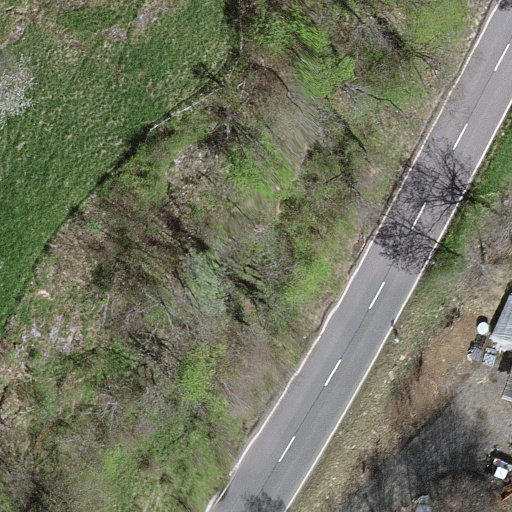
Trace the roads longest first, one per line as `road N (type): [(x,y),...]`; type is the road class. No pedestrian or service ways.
road 1 (tertiary): [(511,39),(347,348),(247,511)]
road 2 (track): [(495,441),(456,444),(366,511)]
